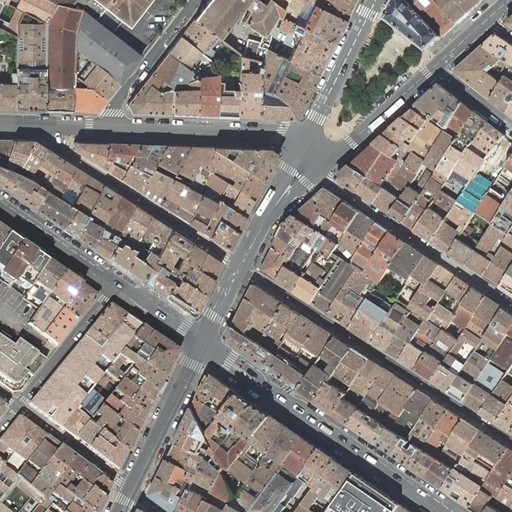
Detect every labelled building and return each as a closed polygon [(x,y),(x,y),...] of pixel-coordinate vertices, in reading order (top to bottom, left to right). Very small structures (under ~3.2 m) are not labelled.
[(0,0),(3,2),(8,5),(16,8),(20,10),(23,12),(45,23),(56,4),(47,0),(0,0)] [(47,0),(56,4),(73,8),(78,0),(47,0)] [(93,0),(130,28),(152,0),(93,0)] [(275,14),(279,17),(282,9),(269,0),(265,0),(263,5),(256,0),(208,0),(193,19),(214,35),(218,38),(243,5),(250,10),(242,22),(262,34),(275,14)] [(333,43),(344,21),(311,5),(302,0),(269,0),(282,9),(279,17),(333,43)] [(302,0),(311,5),(344,21),(353,0),(302,0)] [(421,13),(408,0),(396,0),(387,18),(428,50),(442,37),(421,13)] [(436,0),(408,0),(421,13),(442,37),(458,23),(436,0)] [(436,0),(458,23),(469,13),(457,0),(436,0)] [(457,0),(469,13),(483,0),(482,0),(457,0)] [(44,86),(44,110),(72,111),(73,87),(73,86),(74,75),(75,49),(76,32),(81,10),(80,9),(73,8),(56,4),(45,23),(44,75),(44,86)] [(16,8),(5,31),(17,37),(17,23),(23,12),(20,10),(16,8)] [(91,87),(106,100),(119,83),(141,56),(81,10),(76,32),(75,49),(74,75),(75,77),(84,83),(88,87),(90,88),(91,87)] [(16,83),(15,109),(44,110),(44,86),(44,75),(45,23),(23,12),(17,23),(17,37),(17,42),(16,72),(16,75),(16,83)] [(333,43),(279,17),(275,14),(262,34),(259,42),(247,39),(243,57),(262,61),(266,49),(317,74),(333,43)] [(8,23),(0,18),(0,28),(5,31),(8,23)] [(214,35),(193,19),(179,37),(199,52),(200,52),(205,56),(209,59),(212,55),(203,49),(214,35)] [(511,63),(511,44),(497,34),(496,34),(484,45),(504,58),(511,63)] [(218,38),(214,35),(203,49),(208,52),(219,39),(218,38)] [(199,52),(179,37),(167,53),(186,68),(198,77),(197,78),(197,88),(196,115),(215,116),(217,82),(217,75),(218,65),(212,61),(200,70),(191,63),(196,55),(202,60),(205,56),(200,52),(199,52)] [(508,76),(511,69),(511,63),(504,58),(484,45),(455,71),(492,100),(503,83),(508,76)] [(223,63),(239,56),(239,54),(231,48),(220,61),(223,63)] [(262,61),(259,73),(257,118),(295,119),(300,108),(317,74),(266,49),(262,61)] [(186,68),(167,53),(127,105),(131,113),(170,114),(171,89),(187,82),(198,77),(186,68)] [(236,117),(257,118),(259,73),(262,61),(243,57),(239,56),(237,89),(236,117)] [(511,69),(508,76),(503,83),(492,100),(508,112),(511,106),(511,69)] [(0,108),(15,109),(16,83),(16,75),(16,72),(11,73),(11,83),(5,83),(2,83),(0,82),(0,108)] [(73,87),(72,111),(97,112),(106,100),(91,87),(90,88),(88,87),(84,83),(75,77),(74,75),(73,86),(73,87)] [(170,114),(196,115),(197,88),(197,78),(198,77),(187,82),(187,88),(171,89),(170,114)] [(236,117),(237,89),(221,89),(221,82),(217,82),(215,116),(236,117)] [(409,148),(414,152),(427,160),(439,141),(445,132),(448,128),(450,125),(464,103),(440,84),(417,105),(413,109),(428,119),(422,129),(421,130),(414,142),(411,146),(409,148)] [(437,172),(438,169),(458,140),(462,133),(476,112),(464,103),(450,125),(460,132),(455,138),(445,132),(439,141),(427,160),(424,163),(437,172)] [(413,109),(404,117),(421,130),(422,129),(428,119),(413,109)] [(438,169),(450,177),(459,163),(469,149),(469,147),(473,143),(489,122),(476,112),(462,133),(458,140),(438,169)] [(404,117),(392,128),(414,142),(421,130),(404,117)] [(442,190),(459,201),(473,180),(473,179),(476,174),(477,174),(486,159),(489,154),(505,135),(489,122),(473,143),(469,147),(469,149),(459,163),(450,177),(442,190)] [(392,128),(384,135),(401,147),(402,147),(407,150),(409,148),(411,146),(414,142),(392,128)] [(418,173),(424,163),(427,160),(414,152),(407,162),(402,159),(407,150),(402,147),(401,147),(384,135),(375,144),(394,157),(399,160),(400,161),(418,173)] [(469,208),(476,212),(487,195),(490,191),(492,189),(494,185),(503,171),(511,159),(511,140),(505,135),(489,154),(486,159),(477,174),(476,174),(473,179),(473,180),(459,201),(469,208)] [(0,165),(4,167),(13,140),(0,139),(0,165)] [(20,167),(34,141),(13,140),(4,167),(12,171),(15,165),(17,166),(14,172),(17,173),(20,168),(20,167)] [(36,165),(47,149),(34,141),(20,167),(20,168),(17,173),(20,174),(22,169),(31,174),(36,165)] [(103,158),(106,143),(75,142),(73,149),(101,167),(103,158)] [(140,144),(106,143),(103,158),(112,160),(111,163),(113,164),(115,161),(128,164),(129,164),(140,144)] [(164,145),(140,144),(129,164),(139,169),(142,164),(151,169),(152,168),(155,163),(164,145)] [(402,199),(410,186),(418,173),(400,161),(399,160),(394,157),(375,144),(351,165),(369,177),(382,185),(385,188),(402,199)] [(172,178),(174,175),(175,173),(176,171),(189,146),(164,145),(155,163),(152,168),(151,169),(149,174),(140,192),(158,204),(172,178)] [(213,147),(189,146),(176,171),(175,173),(174,175),(177,176),(179,172),(190,178),(197,164),(204,168),(214,149),(212,149),(213,147)] [(250,148),(213,147),(212,149),(214,149),(248,172),(263,181),(277,155),(268,149),(250,148)] [(37,184),(43,188),(46,184),(62,159),(47,149),(36,165),(31,174),(28,178),(37,184)] [(248,172),(214,149),(204,168),(211,172),(214,167),(234,180),(232,186),(238,190),(254,200),(263,181),(248,172)] [(112,160),(103,158),(101,167),(120,179),(125,170),(113,164),(111,163),(112,160)] [(43,188),(45,189),(50,192),(57,197),(63,187),(76,168),(62,159),(46,184),(43,188)] [(476,212),(493,223),(500,213),(503,208),(504,206),(508,200),(511,193),(511,159),(503,171),(494,185),(492,189),(490,191),(487,195),(476,212)] [(115,161),(113,164),(125,170),(128,164),(115,161)] [(125,170),(120,179),(140,192),(149,174),(139,169),(129,164),(128,164),(125,170)] [(186,187),(173,214),(187,223),(201,194),(205,187),(220,195),(220,194),(226,182),(211,172),(204,168),(197,164),(190,178),(190,179),(188,182),(186,185),(186,187)] [(0,184),(33,207),(45,189),(43,188),(37,184),(28,178),(20,174),(17,173),(14,172),(12,171),(4,167),(0,165),(0,184)] [(358,192),(369,177),(351,165),(338,177),(338,178),(358,192)] [(69,204),(71,206),(73,203),(77,196),(89,177),(76,168),(63,187),(57,197),(69,204)] [(20,174),(28,178),(31,174),(22,169),(20,174)] [(435,201),(442,190),(450,177),(438,169),(437,172),(434,175),(425,190),(422,194),(413,208),(404,222),(415,230),(430,208),(435,201)] [(418,186),(425,190),(434,175),(428,171),(418,186)] [(172,178),(158,204),(173,214),(186,187),(186,185),(176,180),(178,177),(177,176),(174,175),(172,178)] [(83,214),(87,216),(87,214),(103,185),(89,177),(77,196),(73,203),(71,206),(74,208),(83,214)] [(358,192),(375,203),(385,188),(382,185),(369,177),(358,192)] [(245,217),(254,200),(238,190),(232,186),(226,182),(220,194),(220,195),(217,199),(222,202),(225,197),(228,198),(224,204),(226,205),(229,207),(230,207),(245,217)] [(103,185),(87,214),(103,225),(104,221),(118,195),(103,185)] [(401,200),(413,208),(422,194),(410,186),(402,199),(401,200)] [(201,194),(187,223),(201,231),(216,202),(217,199),(220,195),(205,187),(201,194)] [(325,189),(311,201),(325,209),(323,212),(335,220),(347,202),(327,189),(326,189),(326,188),(325,188),(325,189)] [(375,203),(391,214),(401,200),(402,199),(385,188),(375,203)] [(33,207),(62,227),(74,208),(71,206),(69,204),(57,197),(50,192),(45,189),(33,207)] [(459,201),(442,190),(435,201),(452,212),(456,205),(459,201)] [(510,235),(511,231),(511,193),(508,200),(504,206),(503,208),(511,214),(511,218),(511,221),(500,213),(493,223),(493,224),(510,235)] [(134,206),(118,195),(104,221),(103,225),(101,228),(108,231),(112,234),(118,237),(120,233),(122,230),(134,206)] [(237,232),(245,217),(230,207),(229,207),(226,205),(224,204),(222,202),(217,199),(216,202),(201,231),(208,236),(215,223),(209,221),(212,216),(217,219),(218,220),(237,232)] [(391,214),(404,222),(413,208),(401,200),(391,214)] [(311,201),(295,215),(314,228),(326,236),(335,224),(333,222),(323,215),(322,214),(323,212),(325,209),(311,201)] [(469,208),(459,201),(456,205),(452,212),(449,217),(465,229),(476,212),(469,208)] [(333,222),(335,224),(339,226),(347,233),(361,212),(347,202),(335,220),(333,222)] [(120,233),(118,237),(117,240),(121,242),(133,250),(136,244),(137,243),(150,216),(134,206),(122,230),(120,233)] [(62,227),(76,237),(87,216),(83,214),(74,208),(62,227)] [(415,230),(433,242),(446,221),(447,219),(430,208),(415,230)] [(511,214),(503,208),(500,213),(511,221),(511,218),(511,214)] [(335,220),(323,212),(322,214),(323,215),(333,222),(335,220)] [(342,256),(351,263),(355,258),(378,223),(361,212),(347,233),(339,244),(338,247),(334,252),(342,256)] [(87,216),(76,237),(91,248),(101,228),(103,225),(87,214),(87,216)] [(338,262),(342,256),(334,252),(338,247),(339,244),(330,238),(326,236),(314,228),(295,215),(284,225),(304,239),(317,248),(321,251),(331,258),(338,262)] [(161,247),(171,230),(150,216),(137,243),(136,244),(143,248),(147,250),(157,255),(161,247)] [(215,223),(208,236),(229,249),(237,232),(218,220),(217,219),(215,223)] [(446,221),(433,242),(450,253),(459,238),(463,234),(446,221)] [(351,263),(358,268),(365,273),(368,268),(382,246),(391,232),(378,223),(355,258),(351,263)] [(466,264),(483,276),(493,261),(488,258),(500,238),(506,241),(506,240),(510,235),(493,224),(476,249),(466,264)] [(300,246),(304,239),(284,225),(279,236),(292,244),(298,249),(300,246)] [(330,238),(339,244),(347,233),(339,226),(330,238)] [(0,244),(7,235),(8,233),(0,227),(0,244)] [(101,228),(91,248),(107,259),(115,244),(117,240),(118,237),(112,234),(108,231),(101,228)] [(183,258),(192,243),(171,230),(161,247),(157,255),(153,262),(166,270),(173,274),(176,269),(169,265),(176,254),(183,258)] [(483,276),(501,287),(509,273),(511,268),(511,231),(510,235),(506,240),(506,241),(503,246),(493,261),(483,276)] [(374,280),(379,283),(391,266),(398,256),(407,242),(391,232),(382,246),(368,268),(365,273),(374,280)] [(0,244),(0,270),(28,290),(33,282),(47,262),(7,235),(0,244)] [(292,259),(298,249),(292,244),(279,236),(274,246),(292,259)] [(459,238),(450,253),(466,264),(476,249),(459,238)] [(277,281),(294,292),(305,276),(307,273),(303,270),(313,255),(317,258),(321,251),(317,248),(304,239),(300,246),(298,249),(292,259),(290,261),(277,281)] [(115,244),(107,259),(128,273),(149,287),(169,301),(190,315),(192,316),(193,316),(195,315),(196,314),(198,311),(167,290),(171,283),(172,281),(163,275),(166,270),(153,262),(157,255),(147,250),(141,260),(132,254),(133,250),(121,242),(117,240),(115,244)] [(396,297),(398,298),(407,286),(411,279),(413,277),(427,256),(407,242),(398,256),(391,266),(379,283),(377,287),(393,298),(395,299),(396,297)] [(182,259),(214,280),(222,263),(222,262),(192,243),(183,258),(182,259)] [(136,244),(133,250),(132,254),(141,260),(147,250),(143,248),(136,244)] [(261,271),(277,281),(290,261),(292,259),(274,246),(261,271)] [(294,292),(312,303),(319,291),(326,281),(321,278),(326,270),(324,269),(331,258),(321,251),(317,258),(314,263),(307,273),(305,276),(294,292)] [(312,303),(328,314),(336,302),(358,268),(351,263),(342,256),(338,262),(326,281),(319,291),(312,303)] [(427,318),(430,320),(440,303),(448,291),(448,290),(431,279),(441,265),(427,256),(413,277),(411,279),(407,286),(398,298),(400,300),(413,308),(414,309),(427,318)] [(206,295),(214,280),(182,259),(176,269),(173,274),(175,275),(180,279),(206,295)] [(33,282),(28,290),(26,293),(23,298),(39,309),(42,305),(46,298),(49,294),(64,272),(48,261),(47,262),(33,282)] [(431,279),(448,290),(457,276),(441,265),(431,279)] [(328,314),(350,328),(365,305),(377,287),(379,283),(374,280),(365,273),(358,268),(336,302),(328,314)] [(172,281),(175,275),(173,274),(166,270),(163,275),(172,281)] [(81,284),(64,272),(49,294),(46,298),(42,305),(39,309),(28,324),(33,328),(43,335),(62,309),(64,307),(81,284)] [(501,287),(511,294),(511,275),(509,273),(501,287)] [(176,285),(180,279),(175,275),(172,281),(171,283),(176,285)] [(446,330),(453,319),(463,304),(474,287),(457,276),(448,290),(448,291),(440,303),(430,320),(444,329),(446,330)] [(198,311),(206,295),(180,279),(176,285),(171,283),(167,290),(198,311)] [(97,295),(81,284),(64,307),(62,309),(77,320),(97,296),(97,295)] [(260,344),(261,343),(267,332),(276,318),(285,304),(255,285),(254,285),(233,327),(246,335),(260,344)] [(398,303),(400,300),(398,298),(396,297),(395,299),(393,298),(377,287),(365,305),(350,328),(372,342),(382,327),(398,303)] [(453,319),(467,328),(477,313),(488,296),(474,287),(463,304),(453,319)] [(467,328),(483,340),(493,324),(505,307),(488,296),(477,313),(467,328)] [(372,342),(386,351),(408,318),(412,312),(398,303),(382,327),(372,342)] [(261,343),(277,354),(281,347),(277,345),(267,339),(270,334),(279,341),(280,341),(289,326),(293,329),(302,315),(285,304),(276,318),(267,332),(261,343)] [(109,305),(83,336),(99,349),(126,315),(111,305),(109,305)] [(492,361),(493,359),(498,350),(507,338),(509,333),(511,328),(511,312),(505,307),(493,324),(483,340),(476,351),(492,361)] [(62,309),(43,335),(48,338),(57,345),(77,320),(62,309)] [(386,351),(400,360),(414,338),(421,326),(427,318),(414,309),(412,312),(408,318),(386,351)] [(99,349),(83,336),(29,403),(29,404),(60,427),(105,371),(118,355),(123,350),(132,339),(142,326),(126,315),(99,349)] [(281,347),(277,354),(293,365),(319,326),(302,315),(293,329),(284,343),(281,347)] [(400,360),(416,371),(427,353),(430,349),(432,346),(444,329),(430,320),(427,318),(421,326),(414,338),(400,360)] [(178,350),(142,326),(132,339),(123,350),(133,357),(164,378),(178,351),(178,350)] [(326,352),(337,337),(319,326),(293,365),(309,376),(317,365),(326,352)] [(267,368),(277,354),(261,343),(260,344),(246,335),(233,327),(228,337),(229,341),(267,368)] [(433,381),(449,392),(461,375),(465,368),(476,351),(483,340),(467,328),(460,340),(444,364),(433,381)] [(493,359),(510,370),(511,366),(511,328),(509,333),(507,338),(498,350),(493,359)] [(416,371),(433,381),(444,364),(460,340),(446,330),(444,329),(432,346),(430,349),(427,353),(416,371)] [(0,382),(16,394),(17,394),(46,359),(37,352),(37,354),(22,343),(17,340),(14,345),(0,335),(0,382)] [(300,390),(317,402),(328,384),(329,382),(335,374),(353,348),(337,337),(326,352),(317,365),(309,376),(300,390)] [(23,342),(18,339),(17,340),(22,343),(37,354),(37,352),(23,342)] [(370,358),(353,348),(335,374),(342,378),(345,380),(342,385),(349,390),(352,386),(353,385),(370,358)] [(118,355),(105,371),(115,380),(119,383),(122,380),(125,376),(117,370),(125,360),(134,365),(129,371),(157,393),(164,378),(133,357),(123,350),(118,355)] [(449,392),(464,402),(476,384),(492,361),(476,351),(465,368),(461,375),(449,392)] [(267,368),(300,390),(309,376),(293,365),(277,354),(267,368)] [(351,403),(359,408),(364,400),(368,395),(385,368),(370,358),(353,385),(352,386),(359,390),(351,403)] [(476,384),(464,402),(481,413),(493,395),(503,381),(506,375),(489,364),(476,384)] [(398,377),(385,368),(368,395),(381,403),(389,391),(398,377)] [(105,371),(60,427),(75,438),(88,422),(94,415),(101,406),(110,395),(114,390),(119,383),(115,380),(105,371)] [(122,380),(119,383),(114,390),(122,397),(129,403),(146,415),(157,393),(129,371),(125,376),(122,380)] [(209,375),(198,396),(208,403),(213,407),(215,402),(226,384),(212,374),(209,375)] [(342,378),(335,374),(329,382),(337,387),(342,378)] [(419,390),(398,377),(389,391),(381,403),(402,417),(408,408),(410,405),(419,390)] [(481,413),(496,423),(508,405),(511,398),(511,386),(503,381),(493,395),(481,413)] [(317,402),(350,424),(360,409),(359,408),(351,403),(344,398),(347,394),(329,382),(328,384),(317,402)] [(215,402),(213,407),(223,413),(225,410),(239,393),(226,384),(215,402)] [(359,390),(352,386),(349,390),(347,394),(344,398),(351,403),(359,390)] [(123,423),(137,434),(146,415),(129,403),(122,397),(114,390),(110,395),(101,406),(118,420),(123,423)] [(400,435),(406,438),(408,440),(422,418),(424,416),(434,400),(419,390),(410,405),(408,408),(402,417),(398,422),(393,430),(396,432),(400,435)] [(230,430),(233,433),(234,431),(236,429),(256,404),(239,393),(225,410),(223,413),(220,416),(223,419),(220,422),(226,428),(230,430)] [(364,400),(377,409),(381,403),(368,395),(364,400)] [(198,396),(193,408),(200,421),(207,433),(211,428),(205,421),(205,420),(206,420),(206,419),(206,418),(206,417),(206,416),(215,423),(220,416),(223,413),(213,407),(208,403),(198,396)] [(496,423),(511,433),(511,432),(511,398),(508,405),(496,423)] [(360,409),(372,417),(377,409),(364,400),(359,408),(360,409)] [(414,443),(422,448),(424,449),(437,428),(439,425),(449,409),(434,400),(424,416),(422,418),(408,440),(414,443)] [(377,409),(398,422),(402,417),(381,403),(377,409)] [(272,416),(256,404),(236,429),(234,431),(236,433),(238,431),(246,436),(252,441),(272,416)] [(127,452),(137,434),(123,423),(118,420),(101,406),(94,415),(88,422),(92,426),(100,432),(101,431),(112,440),(127,452)] [(193,408),(176,442),(200,454),(207,457),(210,451),(212,449),(204,445),(209,436),(207,433),(200,421),(193,408)] [(350,424),(378,444),(389,429),(372,417),(360,409),(350,424)] [(390,428),(393,430),(398,422),(377,409),(372,417),(389,429),(390,428)] [(424,449),(438,459),(442,454),(436,451),(444,439),(449,442),(464,419),(449,409),(439,425),(437,428),(424,449)] [(211,428),(207,433),(209,436),(214,445),(217,452),(221,447),(223,445),(233,433),(230,430),(226,428),(220,422),(223,419),(220,416),(215,423),(211,428)] [(288,426),(272,416),(252,441),(253,441),(246,450),(249,452),(263,462),(269,454),(269,453),(288,426)] [(18,417),(0,438),(0,462),(3,465),(8,470),(15,476),(21,468),(22,466),(25,463),(26,461),(46,436),(20,417),(18,417)] [(481,430),(464,419),(449,442),(448,444),(450,446),(460,453),(465,455),(481,430)] [(88,422),(75,438),(88,448),(100,432),(92,426),(88,422)] [(304,437),(288,426),(269,453),(269,454),(263,462),(262,463),(267,467),(268,466),(271,469),(278,460),(284,465),(285,464),(304,437)] [(378,444),(394,455),(406,438),(400,435),(396,432),(393,430),(390,428),(389,429),(378,444)] [(444,489),(471,507),(482,489),(484,486),(488,481),(509,448),(481,430),(465,455),(461,461),(457,468),(456,469),(444,489)] [(119,470),(127,452),(112,440),(101,431),(100,432),(88,448),(105,461),(117,470),(119,470)] [(221,447),(217,452),(225,467),(228,472),(230,469),(246,450),(253,441),(252,441),(246,436),(238,431),(236,433),(234,431),(233,433),(223,445),(221,447)] [(60,446),(46,436),(26,461),(25,463),(22,466),(21,468),(15,476),(20,480),(28,487),(60,446)] [(204,445),(212,449),(214,445),(209,436),(204,445)] [(321,449),(304,437),(285,464),(284,465),(279,472),(295,484),(297,481),(301,476),(310,463),(321,449)] [(394,455),(410,466),(418,453),(411,449),(414,443),(408,440),(406,438),(394,455)] [(176,442),(167,459),(188,469),(189,465),(200,470),(207,458),(207,457),(200,454),(176,442)] [(418,453),(422,448),(414,443),(411,449),(418,453)] [(187,497),(178,511),(201,511),(208,499),(209,498),(212,492),(213,490),(223,472),(225,467),(217,452),(214,445),(212,449),(210,451),(207,457),(207,458),(200,470),(198,474),(195,480),(194,482),(192,487),(191,488),(190,491),(187,497)] [(73,456),(60,446),(28,487),(35,493),(41,499),(42,498),(53,483),(64,468),(73,456)] [(427,477),(439,460),(438,459),(424,449),(422,448),(418,453),(410,466),(427,477)] [(482,489),(494,496),(494,495),(498,498),(511,476),(511,450),(509,448),(488,481),(484,486),(482,489)] [(337,459),(321,449),(310,463),(301,476),(297,481),(302,485),(306,480),(316,487),(321,481),(337,459)] [(249,452),(246,450),(230,469),(228,472),(227,473),(229,477),(237,492),(236,492),(238,496),(242,492),(248,482),(249,481),(262,463),(263,462),(249,452)] [(438,459),(439,460),(456,469),(457,468),(461,461),(457,458),(447,451),(444,450),(442,454),(438,459)] [(99,475),(73,456),(64,468),(75,477),(77,478),(76,478),(80,481),(89,488),(99,475)] [(167,459),(159,477),(183,488),(190,491),(191,488),(192,487),(194,482),(195,480),(198,474),(188,469),(167,459)] [(357,473),(337,459),(321,481),(316,487),(298,511),(328,511),(332,507),(334,505),(336,502),(356,474),(357,473)] [(267,467),(262,463),(249,481),(248,482),(242,492),(245,498),(252,510),(260,499),(249,492),(254,485),(265,492),(279,472),(284,465),(278,460),(271,469),(268,466),(267,467)] [(427,477),(444,489),(456,469),(439,460),(427,477)] [(8,470),(3,465),(0,468),(0,503),(15,485),(20,480),(15,476),(8,470)] [(188,469),(198,474),(200,470),(189,465),(188,469)] [(75,477),(64,468),(53,483),(42,498),(41,499),(35,493),(31,497),(38,503),(40,500),(43,503),(40,505),(38,506),(33,511),(44,511),(48,507),(50,505),(46,501),(52,493),(57,487),(62,491),(89,511),(97,511),(104,499),(89,488),(80,481),(76,478),(77,478),(75,477)] [(208,499),(201,511),(225,511),(226,510),(230,504),(231,502),(233,499),(235,495),(223,472),(213,490),(212,492),(209,498),(208,499)] [(260,499),(252,510),(251,510),(250,511),(274,511),(295,484),(279,472),(265,492),(260,499)] [(397,511),(402,506),(356,474),(336,502),(334,505),(344,511),(397,511)] [(111,484),(99,475),(89,488),(104,499),(111,484)] [(511,476),(498,498),(511,506),(511,476)] [(183,488),(159,477),(150,494),(151,495),(174,511),(178,511),(187,497),(190,491),(183,488)] [(28,487),(20,480),(15,485),(30,498),(31,497),(35,493),(28,487)] [(89,511),(62,491),(57,487),(52,493),(46,501),(50,505),(53,507),(59,511),(89,511)] [(477,511),(486,511),(491,504),(489,503),(494,496),(482,489),(471,507),(477,511)] [(226,510),(225,511),(247,511),(238,496),(236,492),(235,495),(233,499),(231,502),(230,504),(226,510)]
